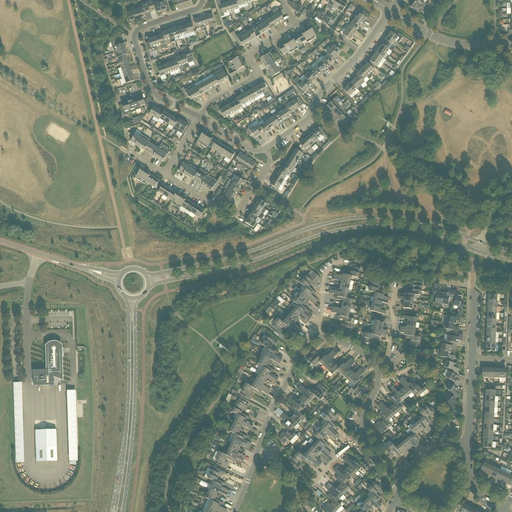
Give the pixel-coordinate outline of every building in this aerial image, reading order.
[(152,2),(151,0),(146,0),(147,3),(150,12),(155,10),(152,2)] [(155,10),(156,13),(161,12),(158,2),(157,0),(152,2),(155,10)] [(169,11),(170,11),(166,0),(157,0),(158,2),(161,12),(169,9),(169,11)] [(236,0),(231,2),(233,11),(239,9),(238,7),(236,0)] [(336,0),(330,0),(328,4),(327,7),(331,10),(336,0)] [(337,10),(342,2),(338,0),(336,0),(331,10),(335,13),(337,10)] [(337,10),(342,13),(347,5),(342,2),(337,10)] [(418,11),(420,7),(412,2),(409,7),(418,13),(419,11),(418,11)] [(145,13),(150,12),(147,3),(142,4),(143,8),(143,7),(145,14),(145,13)] [(221,6),(218,7),(220,13),(223,12),(224,14),(229,12),(226,4),(221,5),(221,6)] [(138,9),(140,18),(146,17),(145,13),(145,14),(143,7),(143,8),(138,9)] [(135,20),(140,18),(138,9),(132,11),(135,20)] [(370,16),(359,9),(355,14),(357,15),(356,17),(363,23),(366,18),(368,19),(370,16)] [(132,11),(127,13),(129,20),(128,20),(129,24),(132,23),(132,21),(135,20),(132,11)] [(275,16),(279,23),(284,21),(279,13),(275,16)] [(206,15),(209,25),(210,28),(213,27),(214,28),(216,27),(212,14),(208,15),(208,14),(206,15)] [(200,18),(204,31),(206,30),(205,27),(209,25),(206,15),(203,16),(203,17),(200,18)] [(275,16),(270,19),(275,26),(279,23),(275,16)] [(352,22),(360,27),(363,23),(356,17),(354,16),(351,21),(352,22)] [(196,18),(193,19),(197,29),(201,28),(202,32),(204,31),(200,18),(196,19),(196,18)] [(261,35),(264,33),(268,30),(270,29),(266,21),(264,19),(262,21),(258,23),(255,25),(261,35)] [(270,19),(266,21),(270,29),(275,26),(270,19)] [(352,22),(349,26),(357,31),(360,27),(352,22)] [(261,35),(255,25),(254,24),(249,26),(252,30),(256,38),(261,35)] [(357,31),(349,26),(346,31),(353,36),(357,31)] [(311,27),(307,30),(304,32),(301,33),(306,41),(307,43),(310,42),(313,39),(317,37),(311,27)] [(350,40),(353,36),(346,31),(344,29),(340,33),(343,35),(350,40)] [(167,31),(170,40),(171,43),(176,41),(175,38),(172,30),(167,31)] [(252,30),(247,33),(252,40),(256,38),(252,30)] [(233,32),(231,33),(239,46),(242,45),(242,46),(244,45),(248,43),(252,40),(247,33),(246,31),(242,33),(238,36),(236,37),(233,32)] [(403,37),(398,34),(397,36),(391,32),(388,36),(395,41),(398,43),(398,44),(403,37)] [(302,44),(306,41),(301,33),(297,36),(302,44)] [(304,47),(302,44),(297,36),(292,39),(298,48),(298,49),(299,50),(304,47)] [(395,41),(388,36),(385,40),(392,46),(395,48),(398,43),(395,41)] [(157,50),(156,47),(153,38),(148,40),(149,42),(146,43),(148,51),(151,50),(152,52),(157,50)] [(289,41),(286,43),(283,45),(288,52),(287,52),(289,54),(292,53),(295,50),(298,49),(298,48),(292,39),(289,41)] [(385,40),(382,45),(389,50),(392,46),(385,40)] [(114,53),(117,52),(118,52),(126,49),(125,49),(124,44),(122,45),(121,42),(115,44),(112,45),(112,48),(114,53)] [(283,55),(284,55),(287,52),(288,52),(283,45),(278,47),(283,55)] [(341,52),(334,45),(330,49),(337,56),(341,52)] [(389,50),(382,45),(379,48),(386,54),(389,50)] [(379,48),(376,53),(383,58),(386,54),(379,48)] [(273,50),(276,54),(278,58),(279,60),(281,59),(280,57),(278,53),(275,49),(273,50)] [(330,49),(327,53),(328,54),(333,59),(337,56),(330,49)] [(193,62),(190,53),(185,55),(188,64),(193,62)] [(272,56),(270,53),(260,59),(263,62),(265,66),(266,68),(274,63),(274,64),(276,62),(274,60),(272,56)] [(383,58),(376,53),(373,57),(383,64),(386,60),(383,58)] [(324,58),(330,65),(335,61),(333,59),(328,54),(328,55),(324,58)] [(246,70),(244,65),(242,61),(239,57),(237,58),(235,56),(227,60),(229,63),(231,67),(234,71),(234,72),(230,75),(232,78),(246,70)] [(318,59),(327,69),(330,65),(324,58),(322,56),(318,59)] [(180,69),(180,70),(185,69),(184,65),(180,57),(175,59),(176,61),(179,67),(180,69)] [(383,64),(373,57),(370,61),(380,68),(383,64)] [(323,72),(327,69),(318,59),(314,63),(323,72)] [(176,61),(172,63),(175,71),(180,69),(179,67),(176,61)] [(266,68),(269,72),(276,68),(274,64),(274,63),(266,68)] [(310,67),(319,76),(323,72),(314,63),(310,67)] [(374,70),(368,64),(364,67),(370,73),(374,70)] [(160,77),(164,75),(165,75),(162,66),(157,68),(160,77)] [(306,71),(308,73),(315,80),(319,76),(310,67),(306,71)] [(370,73),(364,67),(360,71),(366,77),(369,80),(373,76),(370,73)] [(272,77),(279,73),(276,68),(269,72),(272,77)] [(223,69),(220,71),(217,73),(213,75),(214,77),(215,76),(219,85),(222,83),(225,81),(229,79),(223,69)] [(358,76),(363,81),(366,77),(360,71),(356,74),(358,76)] [(311,83),(315,80),(308,73),(304,77),(306,79),(311,83)] [(125,87),(133,85),(132,82),(134,81),(133,76),(125,78),(126,84),(124,84),(125,87)] [(210,79),(214,87),(219,85),(215,76),(214,77),(210,79)] [(358,76),(355,79),(361,86),(364,82),(363,81),(358,76)] [(304,93),(309,89),(302,82),(300,79),(300,80),(298,78),(293,82),(296,84),(295,85),(298,89),(302,95),(304,93)] [(209,90),(214,87),(210,79),(205,82),(209,90)] [(306,79),(302,82),(309,89),(313,85),(311,83),(306,79)] [(361,86),(355,79),(351,83),(357,89),(361,86)] [(205,82),(200,84),(205,92),(209,90),(205,82)] [(351,83),(347,86),(353,93),(357,89),(351,83)] [(205,92),(200,84),(196,87),(200,95),(205,92)] [(263,94),(268,91),(264,84),(259,86),(263,94)] [(183,88),(181,89),(187,99),(189,98),(190,100),(194,99),(197,97),(200,95),(196,87),(195,85),(191,87),(188,89),(185,90),(183,88)] [(259,96),(263,94),(259,86),(255,88),(259,96)] [(347,86),(343,90),(349,96),(353,93),(347,86)] [(250,91),(254,99),(259,96),(255,88),(250,91)] [(250,91),(245,93),(250,101),(254,99),(250,91)] [(241,96),(245,104),(250,101),(245,93),(241,96)] [(245,104),(241,96),(236,98),(237,101),(238,100),(241,106),(245,104)] [(338,98),(337,96),(327,106),(329,109),(330,111),(338,104),(336,101),(338,98)] [(146,106),(149,105),(147,99),(144,100),(143,97),(138,99),(137,98),(140,107),(145,105),(146,106)] [(288,100),(290,103),(295,110),(300,107),(299,107),(304,104),(299,97),(295,100),(292,97),(288,100)] [(137,99),(132,100),(136,111),(141,109),(140,107),(137,98),(137,99)] [(136,111),(132,100),(127,102),(127,101),(127,102),(131,113),(131,114),(136,112),(136,111)] [(237,101),(233,103),(237,111),(242,108),(241,106),(238,100),(237,101)] [(131,113),(127,102),(122,104),(119,105),(122,114),(124,113),(125,115),(131,113)] [(233,113),(237,111),(233,103),(229,105),(233,113)] [(291,114),(291,113),(295,110),(290,103),(285,106),(287,108),(291,114)] [(335,115),(345,106),(344,104),(342,106),(341,107),(338,104),(330,111),(332,113),(333,112),(335,115)] [(229,116),(233,113),(229,105),(224,108),(229,116)] [(283,111),(288,118),(292,115),(291,113),(291,114),(287,108),(285,106),(281,109),(283,111)] [(339,120),(347,113),(344,110),(345,109),(347,107),(345,106),(335,115),(338,118),(337,119),(339,120)] [(158,110),(154,107),(149,114),(154,117),(159,110),(158,110)] [(221,113),(224,118),(229,116),(224,108),(220,110),(220,111),(218,112),(219,114),(221,113)] [(159,110),(154,117),(159,120),(160,119),(159,119),(163,113),(159,110)] [(164,122),(169,115),(164,112),(164,111),(163,113),(159,119),(160,119),(164,122)] [(283,122),(283,121),(288,118),(283,111),(278,114),(283,122)] [(272,115),(273,117),(279,125),(283,122),(278,114),(276,112),(272,115)] [(349,116),(347,113),(339,120),(341,122),(342,122),(344,124),(352,117),(354,115),(352,113),(349,116)] [(173,117),(169,115),(164,122),(169,125),(173,117)] [(173,117),(169,125),(174,128),(174,126),(178,120),(173,118),(174,117),(173,117)] [(270,131),(274,128),(269,120),(267,117),(262,120),(264,123),(270,131)] [(269,120),(274,128),(279,125),(273,117),(269,120)] [(179,129),(184,122),(183,122),(179,119),(178,120),(174,126),(179,129)] [(259,135),(264,132),(260,126),(259,124),(256,121),(252,124),(259,135)] [(182,134),(185,130),(188,125),(183,122),(184,122),(179,129),(178,131),(182,134)] [(265,134),(270,131),(264,123),(260,126),(264,132),(265,134)] [(246,131),(250,136),(252,135),(255,138),(259,135),(252,124),(248,127),(249,129),(246,131)] [(318,139),(322,135),(320,134),(316,129),(312,133),(318,139)] [(203,132),(197,142),(200,144),(206,134),(203,132)] [(314,143),(318,139),(312,133),(308,137),(314,143)] [(130,142),(135,144),(140,137),(135,134),(133,138),(130,142)] [(200,144),(203,146),(209,136),(206,134),(200,144)] [(135,144),(138,146),(144,137),(141,135),(140,137),(135,144)] [(212,138),(209,136),(203,146),(207,148),(208,146),(207,146),(212,138)] [(147,139),(144,137),(138,146),(141,148),(147,139)] [(316,145),(314,143),(308,137),(304,141),(312,148),(316,145)] [(212,149),(217,141),(212,138),(207,146),(208,146),(212,149)] [(141,148),(145,151),(149,143),(150,141),(147,139),(141,148)] [(212,149),(210,153),(212,154),(211,156),(213,157),(216,152),(221,144),(217,141),(212,149)] [(305,152),(306,154),(312,148),(304,141),(300,144),(300,145),(298,147),(305,152)] [(149,143),(145,151),(149,153),(154,146),(149,143)] [(216,152),(221,155),(226,147),(221,144),(216,152)] [(154,146),(149,153),(152,155),(157,148),(154,146)] [(156,158),(162,148),(159,146),(158,148),(157,148),(152,155),(156,158)] [(230,150),(226,147),(221,155),(226,157),(226,158),(230,150)] [(159,160),(165,150),(162,148),(156,158),(159,160)] [(165,162),(171,153),(169,151),(169,152),(165,150),(159,160),(163,162),(163,161),(165,162)] [(229,163),(235,153),(230,150),(226,158),(226,157),(224,160),(229,163)] [(307,154),(306,156),(303,154),(296,150),(293,154),(303,161),(306,162),(310,156),(307,154)] [(235,167),(238,168),(245,157),(242,155),(242,154),(240,152),(234,162),(238,164),(237,165),(235,167)] [(303,161),(293,154),(290,159),(297,163),(300,165),(303,161)] [(240,167),(241,166),(245,168),(251,159),(249,158),(248,159),(245,157),(238,168),(240,170),(241,168),(240,167)] [(246,174),(248,175),(256,163),(253,161),(251,159),(245,168),(248,170),(246,174)] [(290,159),(288,163),(295,168),(297,163),(290,159)] [(188,166),(183,163),(179,171),(183,174),(188,166)] [(292,172),(295,168),(288,163),(285,168),(292,172)] [(183,174),(187,176),(193,166),(189,164),(188,166),(183,174)] [(196,168),(193,166),(187,176),(190,178),(196,168)] [(289,177),(292,172),(285,168),(283,167),(280,171),(289,177)] [(199,170),(196,168),(190,178),(193,180),(199,170)] [(140,170),(138,169),(132,178),(134,179),(135,178),(137,180),(143,170),(141,169),(140,170)] [(200,169),(199,170),(193,180),(197,183),(204,171),(200,169)] [(137,180),(141,182),(147,173),(143,170),(137,180)] [(208,176),(209,174),(204,171),(197,183),(202,185),(208,176)] [(277,176),(284,180),(286,181),(289,177),(280,171),(277,176)] [(146,182),(147,183),(151,175),(147,173),(141,182),(144,184),(146,182)] [(147,183),(151,185),(156,178),(151,175),(147,183)] [(205,187),(211,178),(208,176),(202,185),(205,187)] [(241,186),(244,182),(237,177),(236,177),(234,176),(231,180),(241,186)] [(281,185),(284,180),(277,176),(274,181),(281,185)] [(155,188),(160,180),(156,178),(151,185),(155,188)] [(208,189),(214,180),(211,178),(205,187),(208,189)] [(214,180),(208,189),(211,191),(212,190),(214,192),(220,182),(218,181),(217,182),(214,180)] [(231,186),(239,191),(241,186),(231,180),(228,184),(229,185),(231,186)] [(271,185),(278,190),(281,185),(274,181),(271,185)] [(168,188),(163,185),(158,192),(163,195),(168,188)] [(231,186),(229,185),(226,189),(236,195),(239,191),(231,186)] [(167,198),(172,191),(168,188),(163,195),(167,198)] [(224,193),(234,199),(236,195),(226,189),(224,193)] [(176,193),(172,191),(167,198),(171,200),(176,193)] [(176,193),(171,200),(172,201),(170,203),(173,205),(179,195),(176,193)] [(234,199),(224,193),(222,196),(232,202),(234,199)] [(179,195),(173,205),(176,207),(182,197),(179,195)] [(222,196),(220,199),(230,205),(232,202),(222,196)] [(181,207),(186,199),(182,197),(176,207),(180,209),(181,207)] [(190,202),(186,199),(181,207),(186,210),(190,202)] [(268,205),(270,203),(264,200),(263,202),(259,199),(256,204),(263,209),(266,204),(268,205)] [(195,205),(190,202),(186,210),(184,212),(189,215),(195,205)] [(256,204),(254,209),(263,215),(266,210),(263,209),(256,204)] [(195,216),(200,208),(195,205),(189,215),(189,216),(193,218),(195,216)] [(195,216),(202,220),(204,216),(202,215),(204,211),(200,208),(195,216)] [(263,215),(254,209),(251,213),(261,220),(264,215),(263,215)] [(261,220),(251,213),(248,218),(258,224),(261,220)] [(248,218),(245,223),(247,224),(246,226),(251,229),(248,233),(250,235),(252,234),(252,233),(254,231),(256,233),(261,226),(258,224),(248,218)] [(351,270),(350,272),(359,274),(361,267),(356,265),(357,263),(350,261),(348,269),(351,270)] [(313,286),(320,278),(314,272),(311,270),(308,273),(309,273),(306,276),(303,280),(310,286),(311,284),(313,286)] [(349,285),(351,281),(333,277),(333,279),(339,281),(341,281),(341,283),(349,285)] [(309,287),(310,286),(303,280),(301,278),(298,282),(300,283),(305,288),(305,287),(312,293),(312,294),(314,295),(316,293),(311,289),(310,289),(309,287)] [(383,282),(376,280),(375,283),(371,282),(370,287),(379,289),(379,287),(382,288),(383,282)] [(413,288),(412,290),(421,291),(422,286),(423,283),(411,281),(411,283),(410,287),(413,288)] [(349,285),(341,283),(338,282),(337,285),(338,285),(340,286),(340,288),(351,290),(351,291),(352,286),(349,285)] [(316,303),(318,301),(313,296),(312,297),(310,295),(312,294),(312,293),(305,287),(305,288),(302,291),(316,303)] [(434,288),(433,295),(432,295),(432,299),(435,300),(435,303),(434,306),(441,307),(441,304),(443,293),(440,293),(440,290),(435,289),(435,288),(434,288)] [(309,301),(314,305),(316,303),(302,291),(300,289),(296,292),(299,294),(306,300),(307,299),(309,300),(309,301)] [(336,294),(338,295),(337,297),(346,299),(347,294),(330,290),(329,293),(335,294),(336,294)] [(446,294),(443,293),(441,304),(448,305),(448,300),(451,301),(453,292),(449,291),(448,292),(447,292),(446,294)] [(459,307),(458,311),(457,315),(461,315),(462,304),(463,304),(460,304),(462,296),(458,296),(459,293),(453,292),(451,301),(454,301),(453,306),(459,307)] [(306,300),(299,294),(296,298),(303,304),(305,306),(307,304),(306,303),(306,304),(304,302),(306,300)] [(346,299),(337,297),(335,296),(334,299),(341,301),(341,300),(343,301),(343,303),(354,305),(355,301),(346,299)] [(303,304),(296,298),(293,301),(293,302),(305,312),(307,313),(309,311),(304,307),(303,307),(301,306),(303,304)] [(291,305),(295,309),(309,321),(311,319),(306,315),(305,315),(303,313),(305,312),(293,302),(291,305)] [(342,307),(354,310),(355,306),(354,305),(343,303),(340,302),(340,305),(342,305),(342,307)] [(370,311),(385,315),(386,312),(383,311),(382,311),(380,311),(381,309),(372,306),(370,311)] [(292,312),(299,319),(300,317),(302,319),(307,323),(309,321),(295,309),(292,312)] [(348,318),(349,314),(332,309),(331,312),(338,314),(338,313),(340,314),(340,316),(348,318)] [(297,320),(299,319),(292,312),(289,316),(296,322),(298,324),(300,322),(299,322),(297,320)] [(264,313),(259,319),(257,321),(260,323),(264,318),(265,319),(267,316),(264,313)] [(282,317),(300,331),(301,329),(296,325),(294,324),(296,322),(289,316),(286,313),(282,317)] [(461,315),(457,315),(452,314),(451,317),(446,316),(445,322),(456,324),(456,321),(458,321),(458,319),(460,320),(461,315)] [(345,322),(353,324),(354,320),(348,318),(340,316),(337,315),(336,318),(343,320),(343,319),(345,320),(345,322)] [(290,329),(279,320),(275,316),(272,320),(282,328),(283,326),(285,328),(290,333),(292,330),(290,329)] [(298,334),(300,331),(282,317),(282,316),(279,320),(290,329),(291,327),(293,329),(298,334)] [(383,326),(384,323),(385,323),(386,320),(373,317),(371,325),(374,326),(383,328),(385,329),(386,326),(383,326)] [(271,329),(279,336),(282,331),(280,330),(282,328),(272,320),(267,325),(271,329)] [(340,329),(347,330),(347,328),(352,329),(353,324),(345,322),(344,324),(342,323),(340,329)] [(457,328),(455,327),(456,324),(445,322),(444,329),(449,330),(449,333),(453,334),(453,333),(457,334),(458,330),(457,329),(457,328)] [(275,345),(278,340),(272,337),(266,333),(264,336),(262,340),(264,341),(272,346),(273,344),(275,345)] [(463,335),(457,334),(453,333),(453,334),(453,336),(448,336),(447,342),(456,343),(458,344),(458,340),(460,341),(460,339),(462,339),(462,335),(463,335)] [(374,347),(375,342),(373,342),(373,340),(364,338),(363,342),(371,344),(370,346),(374,347)] [(271,347),(272,346),(264,341),(262,345),(264,347),(275,353),(277,354),(279,352),(273,348),(273,349),(271,347)] [(411,341),(410,343),(408,343),(408,342),(407,348),(414,349),(415,346),(419,347),(420,342),(411,341)] [(34,386),(54,385),(54,376),(56,376),(56,377),(62,379),(61,346),(61,345),(60,344),(59,344),(59,343),(58,343),(57,343),(56,342),(55,342),(53,342),(52,342),(51,343),(50,343),(49,343),(49,344),(48,344),(47,345),(46,346),(47,370),(33,370),(34,386)] [(440,350),(451,352),(452,349),(453,349),(454,348),(455,348),(456,343),(447,342),(447,345),(441,344),(440,350)] [(281,361),(282,359),(276,356),(274,355),(275,353),(264,347),(262,350),(281,361)] [(273,360),(279,364),(281,361),(262,350),(260,354),(262,356),(270,361),(272,359),(274,360),(273,360)] [(314,350),(306,359),(311,364),(317,357),(316,356),(318,354),(314,350)] [(323,365),(335,352),(333,350),(328,355),(329,355),(327,357),(326,356),(319,362),(323,365)] [(451,355),(451,352),(440,350),(439,357),(444,358),(444,360),(446,361),(453,363),(454,358),(452,357),(452,356),(451,355)] [(319,359),(317,357),(311,364),(315,367),(319,362),(326,356),(327,354),(325,352),(321,357),(319,359)] [(333,359),(337,354),(335,352),(323,365),(326,369),(332,362),(331,361),(332,359),(333,359)] [(270,361),(262,356),(260,360),(268,365),(270,366),(272,364),(271,364),(269,362),(270,361)] [(345,365),(343,364),(337,370),(340,373),(353,360),(351,358),(346,363),(347,363),(345,365)] [(268,365),(260,360),(257,364),(263,368),(271,372),(273,373),(275,371),(269,367),(269,368),(267,366),(268,365)] [(337,367),(336,365),(335,365),(329,372),(333,375),(337,370),(343,364),(345,362),(343,360),(338,365),(339,365),(337,367)] [(344,376),(350,370),(348,369),(350,367),(355,362),(353,360),(340,373),(344,376)] [(334,364),(332,362),(326,369),(329,372),(335,365),(336,365),(337,363),(335,361),(335,362),(334,364)] [(446,370),(447,371),(449,372),(455,375),(457,370),(456,370),(457,368),(455,368),(456,364),(453,363),(446,361),(443,367),(447,368),(446,370)] [(261,371),(277,381),(278,378),(272,375),(270,374),(271,372),(263,368),(261,371)] [(350,383),(363,370),(361,368),(356,373),(357,373),(355,375),(353,373),(347,380),(350,383)] [(352,372),(350,370),(344,376),(347,380),(353,373),(355,371),(353,369),(353,370),(352,372)] [(365,372),(363,370),(350,383),(353,386),(360,380),(360,379),(358,378),(360,376),(360,377),(365,372)] [(258,375),(266,380),(267,378),(269,379),(269,380),(275,383),(277,381),(261,371),(258,375)] [(459,377),(455,375),(449,372),(446,378),(450,380),(449,382),(450,383),(456,388),(458,383),(457,382),(458,381),(457,380),(459,377)] [(265,382),(266,380),(258,375),(256,379),(264,384),(266,385),(268,383),(267,383),(265,382)] [(410,383),(408,384),(407,382),(403,377),(400,379),(412,393),(415,390),(410,383)] [(352,394),(359,387),(357,386),(359,384),(359,385),(364,380),(361,378),(360,379),(360,380),(353,386),(349,391),(352,394)] [(254,383),(269,392),(271,390),(265,387),(263,386),(264,384),(256,379),(254,383)] [(414,396),(412,393),(400,379),(398,381),(403,386),(403,385),(404,387),(403,389),(408,396),(410,399),(414,396)] [(408,381),(410,383),(415,390),(419,395),(423,392),(417,385),(416,387),(414,385),(415,384),(411,379),(408,381)] [(417,385),(423,392),(427,389),(426,388),(428,386),(422,379),(417,382),(419,384),(417,385)] [(268,395),(269,392),(254,383),(252,381),(249,385),(259,391),(260,390),(262,391),(262,392),(268,395)] [(24,462),(22,383),(14,383),(17,463),(24,462)] [(243,387),(251,392),(252,390),(254,392),(260,395),(261,393),(259,391),(249,385),(246,383),(243,387)] [(450,395),(454,400),(458,396),(456,395),(458,394),(456,393),(459,390),(456,388),(450,383),(446,388),(450,392),(448,393),(449,395),(450,395)] [(327,391),(320,384),(316,388),(318,390),(316,391),(323,397),(326,394),(325,393),(327,391)] [(308,390),(307,391),(305,390),(306,389),(301,385),(299,387),(312,400),(315,396),(308,390)] [(307,388),(308,390),(315,396),(320,401),(323,397),(316,391),(315,393),(313,391),(314,391),(309,386),(307,388)] [(401,402),(405,399),(399,392),(397,393),(396,391),(392,386),(390,388),(401,402)] [(241,395),(250,400),(252,395),(250,394),(251,392),(243,387),(241,392),(242,392),(241,395)] [(309,403),(312,400),(299,387),(297,389),(302,394),(302,393),(304,395),(302,396),(302,397),(309,403)] [(359,398),(366,391),(362,387),(360,389),(359,387),(352,394),(356,397),(357,396),(359,398)] [(399,392),(405,399),(408,396),(403,389),(401,387),(399,388),(401,390),(399,392)] [(392,394),(394,396),(392,397),(398,404),(401,402),(390,388),(388,389),(392,394)] [(67,390),(69,460),(77,460),(74,389),(67,390)] [(229,394),(224,403),(227,405),(231,398),(236,401),(237,398),(229,394)] [(302,409),(306,406),(299,400),(298,401),(296,400),(291,395),(289,397),(302,409)] [(299,400),(306,406),(309,403),(302,397),(302,396),(300,395),(298,397),(299,397),(301,398),(299,400)] [(392,397),(390,395),(388,397),(392,402),(393,402),(394,404),(393,405),(392,406),(398,413),(402,410),(397,404),(398,404),(392,397)] [(454,405),(456,403),(454,400),(450,395),(449,395),(444,399),(447,403),(445,404),(451,412),(451,411),(454,409),(453,408),(455,406),(454,405)] [(299,413),(302,409),(289,397),(287,399),(292,404),(292,403),(294,405),(293,406),(293,407),(299,413)] [(246,403),(238,399),(237,401),(234,408),(242,412),(243,410),(245,411),(247,406),(245,405),(246,403)] [(386,407),(382,402),(379,404),(391,418),(394,415),(389,408),(387,410),(386,408),(386,407)] [(389,408),(394,415),(398,413),(392,406),(393,405),(391,403),(389,405),(390,407),(389,408)] [(379,404),(377,406),(381,411),(382,411),(383,413),(382,414),(387,421),(391,418),(379,404)] [(293,407),(293,406),(291,405),(289,407),(294,412),(294,411),(296,413),(295,414),(294,415),(301,421),(304,417),(299,413),(293,407)] [(432,417),(437,414),(432,408),(429,410),(427,407),(427,406),(423,409),(429,417),(431,415),(432,417)] [(241,414),(242,412),(234,408),(232,412),(235,414),(246,419),(248,420),(249,417),(243,414),(243,415),(241,414)] [(431,422),(429,420),(427,418),(429,417),(423,409),(419,412),(424,418),(429,424),(431,422)] [(335,421),(339,417),(334,412),(332,414),(329,411),(325,415),(332,421),(333,419),(335,421)] [(382,422),(388,429),(391,426),(387,421),(382,414),(380,412),(378,414),(382,419),(384,421),(382,422)] [(288,417),(283,413),(281,415),(295,427),(298,424),(291,418),(290,419),(288,418),(288,417)] [(291,418),(298,424),(301,421),(294,415),(295,414),(293,413),(291,415),(293,416),(291,418)] [(233,418),(236,419),(252,427),(253,424),(247,421),(247,422),(245,421),(246,419),(235,414),(233,418)] [(291,430),(295,427),(281,415),(279,417),(284,422),(285,421),(286,423),(285,424),(285,425),(291,430)] [(330,422),(332,421),(325,415),(322,418),(323,419),(333,429),(335,430),(337,428),(333,424),(332,424),(330,422)] [(428,426),(430,425),(429,424),(424,418),(420,420),(429,432),(432,430),(430,428),(429,428),(428,426)] [(251,430),(252,427),(236,419),(234,423),(242,427),(243,425),(245,426),(245,427),(251,430)] [(320,423),(324,426),(337,438),(339,436),(334,431),(334,432),(332,430),(333,429),(323,419),(320,423)] [(420,420),(417,423),(422,430),(424,429),(426,431),(425,431),(427,434),(429,432),(420,420)] [(388,429),(382,422),(381,423),(379,421),(373,426),(380,435),(388,429)] [(241,429),(242,427),(234,423),(232,427),(240,431),(242,433),(243,430),(241,429)] [(286,432),(293,438),(296,435),(291,431),(291,430),(285,425),(285,424),(283,423),(281,425),(286,429),(288,431),(286,432)] [(419,433),(420,435),(422,434),(422,433),(422,434),(420,432),(422,430),(417,423),(413,426),(419,433)] [(335,440),(337,438),(324,426),(321,429),(327,435),(329,434),(330,435),(330,436),(335,440)] [(417,435),(419,433),(413,426),(409,429),(411,431),(413,434),(419,440),(421,439),(419,436),(419,437),(417,435)] [(239,433),(240,431),(232,427),(229,432),(232,433),(244,438),(246,440),(247,437),(241,434),(239,433)] [(326,437),(327,435),(321,429),(317,432),(324,438),(324,439),(326,440),(328,438),(326,437)] [(36,430),(37,462),(57,461),(56,430),(36,430)] [(419,441),(419,440),(413,434),(411,431),(408,434),(419,448),(421,447),(419,444),(419,445),(418,443),(419,441)] [(279,440),(284,444),(287,440),(290,442),(293,438),(286,432),(285,434),(283,432),(279,436),(281,438),(279,440)] [(326,446),(326,447),(327,448),(329,446),(325,441),(324,442),(323,440),(324,439),(324,438),(317,432),(314,436),(319,440),(326,446)] [(233,438),(250,446),(251,444),(245,441),(243,440),(244,438),(232,433),(230,437),(233,438)] [(406,440),(412,447),(414,446),(415,448),(417,450),(419,448),(408,434),(404,437),(406,440)] [(249,449),(250,446),(233,438),(231,443),(240,447),(241,445),(243,446),(249,449)] [(316,443),(329,456),(331,454),(326,449),(326,450),(324,448),(326,447),(326,446),(319,440),(316,443)] [(410,448),(412,447),(406,440),(403,443),(408,450),(410,452),(412,450),(410,448)] [(310,444),(313,447),(319,453),(321,452),(323,453),(322,454),(327,458),(329,456),(316,443),(313,441),(310,444)] [(238,451),(240,452),(242,453),(243,450),(241,449),(241,450),(239,449),(240,447),(231,443),(229,447),(238,451)] [(388,446),(394,453),(395,452),(397,454),(396,454),(398,457),(400,455),(401,455),(396,448),(392,443),(388,446)] [(399,446),(408,457),(411,455),(409,453),(408,453),(407,451),(408,450),(403,443),(399,446)] [(388,446),(384,449),(389,456),(388,457),(390,460),(394,457),(392,455),(394,453),(388,446)] [(406,459),(408,457),(399,446),(396,448),(401,455),(400,455),(401,456),(403,454),(404,456),(406,459)] [(227,451),(244,459),(245,456),(239,453),(239,454),(237,453),(238,451),(229,447),(227,451)] [(313,447),(310,450),(316,456),(316,457),(318,458),(320,456),(318,455),(319,453),(313,447)] [(306,453),(320,466),(321,464),(317,459),(316,460),(315,458),(316,457),(316,456),(310,450),(306,453)] [(243,461),(244,459),(227,451),(226,455),(234,459),(235,457),(237,458),(237,459),(243,461)] [(218,456),(226,460),(227,458),(229,459),(229,460),(235,463),(236,460),(234,459),(226,455),(225,455),(220,452),(218,456)] [(302,455),(298,452),(295,455),(302,462),(303,460),(305,462),(310,467),(312,465),(310,463),(302,455)] [(318,468),(320,466),(306,453),(305,452),(302,455),(310,463),(311,461),(313,463),(313,464),(318,468)] [(291,462),(299,469),(302,465),(301,463),(302,462),(295,455),(292,459),(293,460),(291,462)] [(216,464),(225,468),(228,463),(225,462),(226,460),(218,456),(215,461),(217,462),(216,464)] [(347,456),(345,458),(358,471),(361,468),(355,461),(355,462),(353,463),(352,461),(347,456)] [(373,463),(366,456),(362,460),(364,462),(363,463),(369,469),(373,466),(371,465),(373,463)] [(355,474),(358,471),(345,458),(343,460),(348,465),(350,466),(349,468),(348,468),(355,474)] [(369,469),(363,463),(361,464),(360,463),(360,462),(355,458),(353,460),(355,462),(355,461),(361,468),(366,473),(369,469)] [(489,465),(484,463),(480,471),(485,474),(489,465)] [(491,463),(489,465),(485,474),(490,476),(495,468),(496,465),(491,463)] [(348,481),(351,478),(345,471),(344,473),(342,471),(338,466),(335,468),(348,481)] [(345,471),(351,478),(355,474),(348,468),(349,468),(347,466),(345,468),(347,470),(345,471)] [(348,481),(335,468),(334,470),(338,475),(338,474),(340,476),(339,477),(338,478),(345,484),(348,481)] [(500,470),(495,468),(490,476),(496,479),(500,470)] [(221,478),(223,473),(217,470),(216,472),(212,470),(209,475),(218,478),(218,476),(221,478)] [(505,472),(500,470),(496,479),(501,481),(505,472)] [(510,475),(505,472),(501,481),(506,484),(510,475)] [(217,480),(218,478),(209,475),(206,473),(204,477),(213,481),(213,482),(222,485),(224,486),(225,484),(219,481),(217,480)] [(337,476),(335,478),(340,483),(340,482),(342,484),(340,485),(340,486),(346,492),(350,489),(345,484),(338,478),(339,477),(337,476)] [(211,486),(228,493),(229,491),(223,488),(221,487),(222,485),(213,482),(211,486)] [(378,493),(379,491),(381,493),(387,487),(382,482),(377,486),(374,483),(371,486),(378,493)] [(340,498),(343,495),(337,489),(335,490),(334,489),(334,488),(329,484),(327,486),(340,498)] [(337,489),(343,495),(346,492),(340,486),(340,485),(338,484),(336,486),(337,486),(338,487),(337,489)] [(227,496),(228,493),(211,486),(209,490),(218,494),(219,492),(221,493),(227,496)] [(337,502),(340,498),(327,486),(325,488),(330,492),(332,494),(330,495),(337,502)] [(376,494),(378,493),(371,486),(368,490),(372,494),(378,500),(380,498),(378,496),(376,494)] [(217,496),(218,494),(209,490),(207,494),(216,498),(218,499),(219,496),(219,497),(217,496)] [(338,510),(341,506),(337,502),(330,495),(329,493),(327,496),(331,500),(332,500),(333,502),(332,503),(338,510)] [(208,499),(220,505),(222,506),(223,503),(217,500),(217,501),(215,500),(216,498),(207,494),(205,498),(208,499)] [(369,497),(380,508),(382,506),(379,504),(377,502),(379,501),(378,500),(372,494),(369,497)] [(366,501),(372,507),(374,506),(376,507),(375,508),(378,510),(380,508),(369,497),(366,501)] [(219,507),(220,505),(208,499),(206,503),(224,511),(226,511),(227,510),(221,507),(221,508),(219,507)] [(461,499),(457,507),(462,510),(465,504),(466,501),(461,499)] [(371,509),(372,507),(366,501),(363,504),(369,510),(369,511),(370,511),(371,511),(373,510),(372,510),(371,509)] [(207,509),(214,511),(216,511),(217,511),(218,511),(224,511),(206,503),(204,507),(207,509)] [(335,511),(338,510),(332,503),(330,505),(328,503),(322,509),(324,511),(335,511)]
